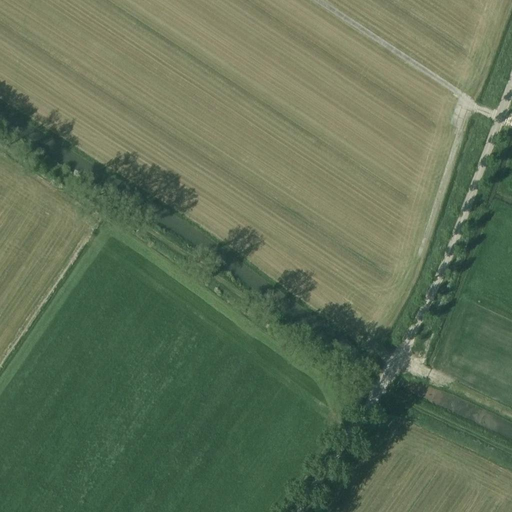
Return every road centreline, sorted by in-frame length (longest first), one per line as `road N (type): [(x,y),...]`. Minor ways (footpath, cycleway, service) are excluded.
road 1 (unclassified): [(297,511),(426,304),(511,83)]
road 2 (track): [(379,389),(0,129)]
